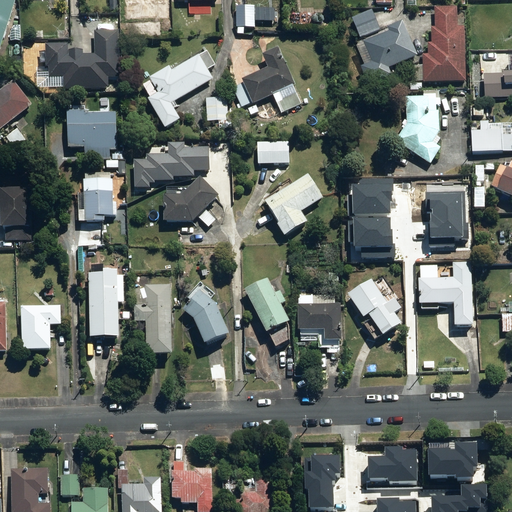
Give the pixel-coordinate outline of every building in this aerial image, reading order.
[(22,1),(18,0),(0,0),(0,51),(4,52),(22,1)] [(121,0),(111,0),(111,13),(121,13),(121,0)] [(236,38),(244,38),(244,32),(254,32),(254,10),(236,10),(236,38)] [(421,69),(413,69),(414,86),(422,86),(422,87),(447,86),(456,86),(464,85),(464,64),(463,30),(456,31),(456,11),(433,11),(433,31),(430,31),(430,58),(421,58),(421,69)] [(379,34),(370,15),(349,24),(358,43),(379,34)] [(385,33),(386,37),(361,49),(362,50),(355,54),(363,72),(366,70),(373,87),(390,80),(387,73),(404,66),(415,61),(401,26),(385,33)] [(113,90),(112,79),(123,79),(123,55),(122,31),(98,31),(99,55),(88,56),(88,63),(87,51),(73,52),(73,59),(72,59),(72,44),(49,45),(50,69),(52,69),(52,80),(67,79),(67,91),(113,90)] [(248,84),(235,90),(244,110),(249,108),(252,117),(261,113),(258,104),(276,97),(286,119),(306,109),(298,88),(300,87),(292,66),(291,67),(283,48),(266,56),(271,70),(246,81),(248,84)] [(148,87),(155,100),(153,101),(169,130),(185,121),(178,110),(181,108),(179,104),(188,98),(217,80),(211,71),(219,66),(211,52),(177,72),(174,67),(150,83),(151,85),(148,87)] [(511,76),(481,79),(483,102),(511,100),(511,76)] [(0,144),(7,139),(1,133),(37,105),(18,81),(0,95),(0,144)] [(467,93),(457,93),(457,114),(466,114),(467,93)] [(422,96),(422,103),(403,104),(405,129),(394,148),(414,160),(429,169),(439,152),(431,147),(433,144),(438,137),(437,115),(434,115),(434,109),(439,109),(438,95),(422,96)] [(222,123),(222,129),(234,128),(234,122),(230,122),(230,99),(209,99),(209,123),(222,123)] [(114,161),(114,152),(121,151),(120,115),(90,115),(90,113),(71,113),(72,150),(88,149),(88,161),(114,161)] [(476,135),(470,136),(471,157),(511,155),(511,127),(487,129),(487,125),(478,125),(475,129),(476,135)] [(23,132),(12,141),(19,151),(31,142),(23,132)] [(151,156),(151,162),(138,162),(139,190),(154,189),(154,186),(158,186),(158,183),(178,183),(178,179),(198,178),(198,173),(213,173),(212,149),(196,149),(188,149),(188,145),(172,145),(172,152),(173,152),(173,156),(157,156),(151,156)] [(294,145),(260,145),(260,166),(294,165),(294,145)] [(484,166),(473,166),(473,186),(485,186),(484,166)] [(511,166),(504,167),(501,174),(497,173),(487,196),(511,206),(511,166)] [(188,197),(170,197),(170,224),(198,224),(202,219),(212,229),(219,222),(209,212),(223,198),(205,180),(188,197)] [(310,181),(307,182),(306,180),(262,209),(268,221),(276,230),(274,232),(280,243),(306,228),(300,218),(321,203),(319,201),(322,199),(310,181)] [(110,223),(110,217),(117,217),(117,182),(89,182),(89,213),(83,213),(83,224),(95,224),(110,223)] [(35,242),(35,230),(38,230),(36,190),(7,191),(7,192),(0,192),(0,213),(0,219),(4,219),(3,230),(8,230),(9,230),(9,242),(35,242)] [(484,190),(472,190),(471,212),(483,212),(484,190)] [(383,209),(348,208),(347,252),(382,252),(383,209)] [(458,254),(457,223),(463,223),(462,210),(452,210),(413,212),(413,222),(409,222),(410,256),(458,254)] [(101,252),(102,239),(91,239),(91,252),(101,252)] [(451,266),(451,283),(416,284),(417,310),(451,309),(451,333),(471,333),(471,265),(451,266)] [(95,276),(92,276),(95,340),(124,339),(122,304),(128,303),(127,277),(121,277),(121,272),(109,272),(109,267),(95,268),(95,276)] [(362,324),(365,322),(380,343),(400,329),(386,308),(387,308),(371,283),(345,300),(362,324)] [(279,293),(273,297),(266,284),(241,295),(262,341),(287,329),(279,310),(286,306),(279,293)] [(139,324),(151,324),(153,357),(179,356),(175,286),(149,287),(150,307),(138,308),(139,324)] [(56,288),(48,288),(49,297),(57,297),(56,288)] [(188,312),(198,321),(212,348),(236,336),(222,308),(204,293),(188,312)] [(297,309),(295,309),(295,337),(321,337),(321,348),(339,347),(339,334),(339,309),(311,309),(311,299),(297,299),(297,309)] [(0,352),(10,352),(10,316),(9,305),(0,305),(0,352)] [(56,351),(55,327),(65,327),(64,307),(54,307),(26,308),(28,352),(56,351)] [(511,317),(500,318),(501,337),(511,336),(511,317)] [(369,511),(368,472),(361,472),(361,458),(337,459),(337,473),(333,473),(333,511),(369,511)] [(488,464),(469,464),(469,485),(488,485),(488,464)] [(16,511),(55,511),(56,505),(44,506),(44,495),(53,495),(52,469),(42,469),(15,470),(16,511)] [(164,511),(164,478),(147,478),(147,486),(143,486),(131,486),(130,470),(120,470),(121,490),(126,490),(126,511),(164,511)] [(204,470),(199,470),(199,473),(178,473),(177,499),(185,500),(184,505),(201,505),(200,511),(215,511),(216,470),(204,470)] [(83,476),(63,476),(63,498),(83,498),(83,476)] [(279,511),(280,501),(279,477),(259,478),(259,493),(246,493),(246,501),(235,502),(235,511),(279,511)] [(87,503),(75,503),(75,511),(111,511),(111,489),(87,490),(87,503)] [(440,511),(441,498),(397,497),(396,502),(378,501),(377,511),(440,511)]
